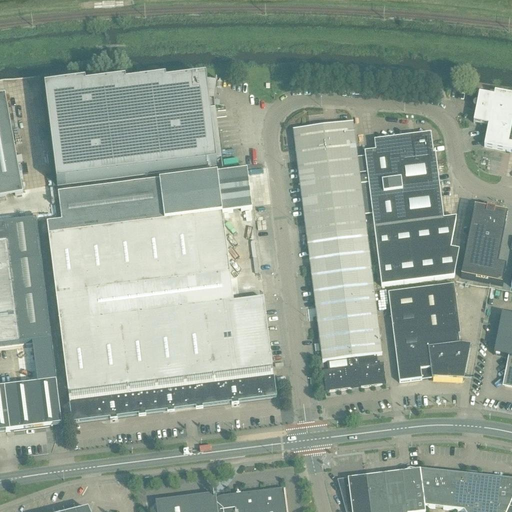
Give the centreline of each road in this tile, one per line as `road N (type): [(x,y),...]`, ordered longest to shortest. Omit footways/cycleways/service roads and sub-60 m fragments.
road 1 (unclassified): [(511,196),(477,189),(459,171),(449,122),(429,106),(299,98),(280,107),(268,126),(306,425)]
road 2 (tertiary): [(48,473),(308,440)]
road 3 (tertiary): [(308,440),(424,426),(511,433)]
